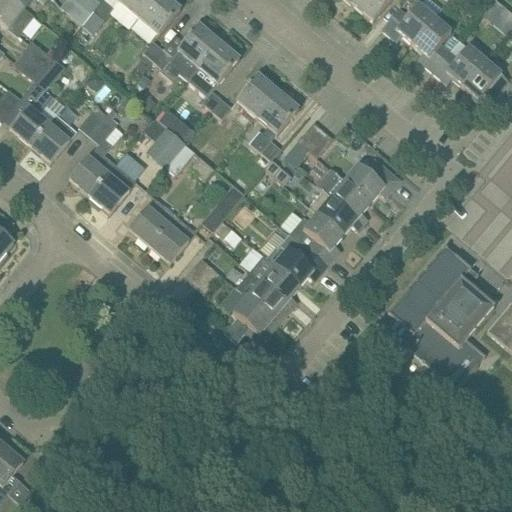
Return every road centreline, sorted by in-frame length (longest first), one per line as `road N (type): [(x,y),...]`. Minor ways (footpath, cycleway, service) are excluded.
road 1 (residential): [(276,381),(456,169),(255,0)]
road 2 (residential): [(64,231),(145,304),(51,421),(34,431),(0,410)]
